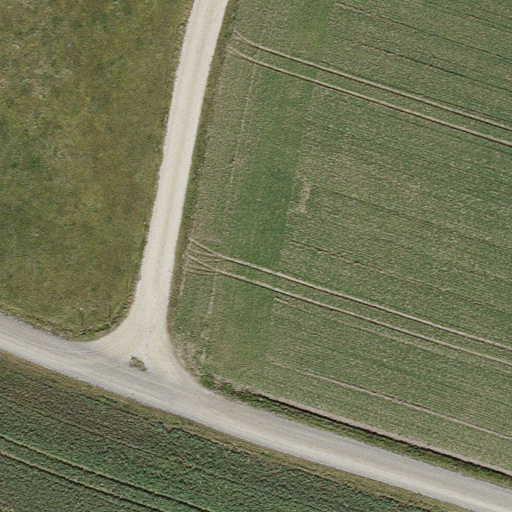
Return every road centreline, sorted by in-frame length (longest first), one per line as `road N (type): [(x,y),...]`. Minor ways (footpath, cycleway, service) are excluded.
road 1 (track): [(511,505),(137,383),(0,326)]
road 2 (track): [(137,383),(218,0)]
